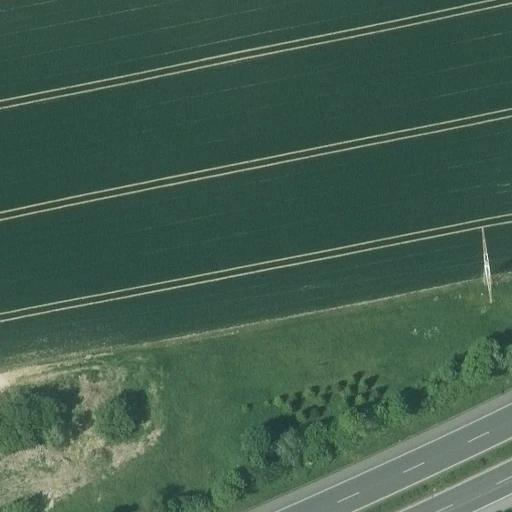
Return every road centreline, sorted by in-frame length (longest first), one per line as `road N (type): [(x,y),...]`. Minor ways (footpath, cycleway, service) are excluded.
road 1 (track): [(169,378),(0,398)]
road 2 (motorway): [(511,440),(360,511)]
